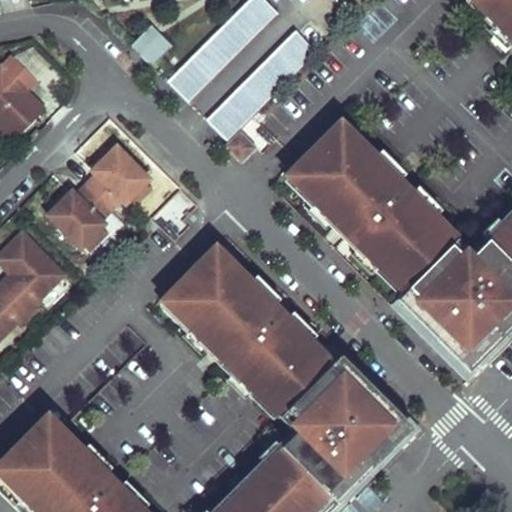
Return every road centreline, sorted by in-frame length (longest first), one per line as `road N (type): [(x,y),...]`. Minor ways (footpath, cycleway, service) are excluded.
road 1 (residential): [(511,472),(143,107),(106,87)]
road 2 (unknown): [(237,199),(437,0)]
road 3 (residential): [(0,191),(106,87)]
road 4 (residential): [(106,87),(74,36),(31,23),(0,29)]
